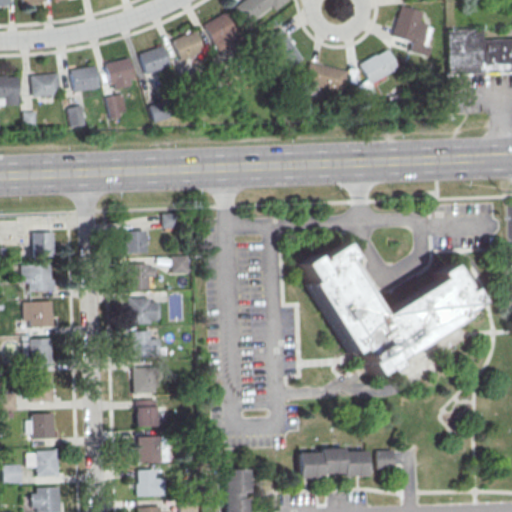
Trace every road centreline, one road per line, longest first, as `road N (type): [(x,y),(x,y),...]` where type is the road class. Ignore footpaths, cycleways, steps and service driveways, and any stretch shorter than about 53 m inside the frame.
road 1 (secondary): [(0,175),(475,159)]
road 2 (residential): [(96,511),(82,173)]
road 3 (residential): [(173,0),(66,35),(0,40)]
road 4 (residential): [(388,511),(511,508)]
